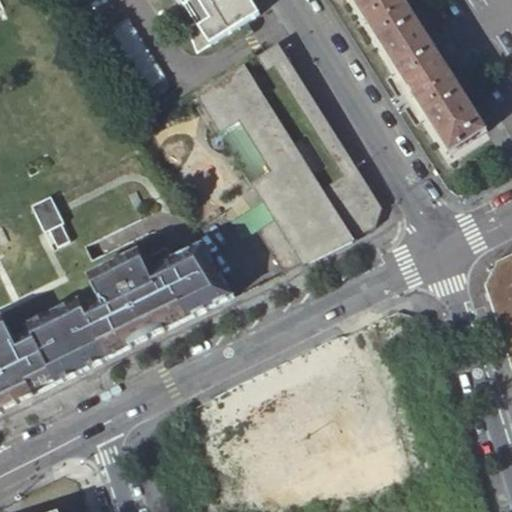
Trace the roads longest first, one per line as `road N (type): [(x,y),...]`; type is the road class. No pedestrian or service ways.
road 1 (unclassified): [(98,419),(441,249)]
road 2 (residential): [(288,0),(441,249)]
road 3 (residential): [(441,249),(511,458)]
